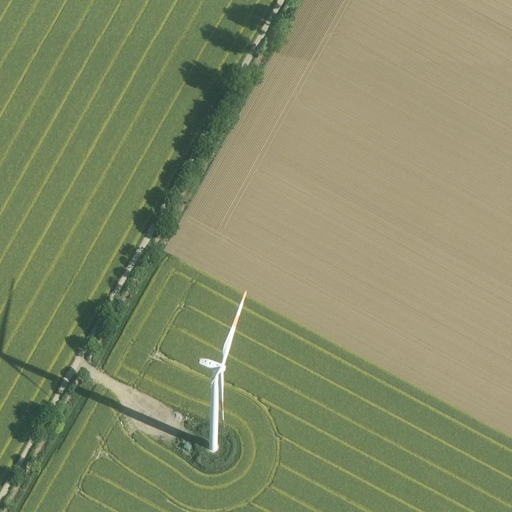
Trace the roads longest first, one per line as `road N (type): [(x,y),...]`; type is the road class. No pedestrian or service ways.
road 1 (track): [(0,499),(281,0)]
road 2 (track): [(78,360),(204,430)]
